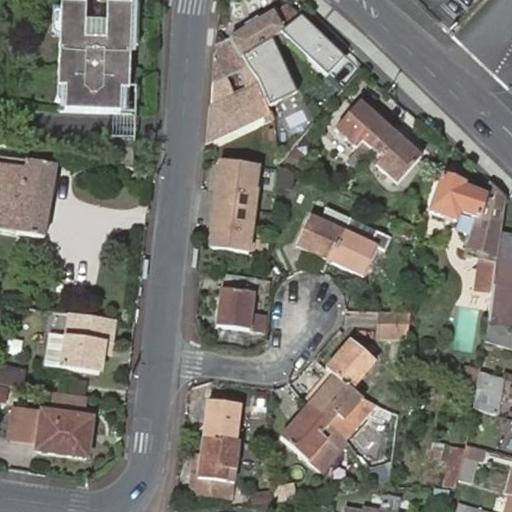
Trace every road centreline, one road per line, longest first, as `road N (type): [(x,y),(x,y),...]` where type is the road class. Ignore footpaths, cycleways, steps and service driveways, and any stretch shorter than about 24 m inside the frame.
road 1 (residential): [(158,357),(193,0)]
road 2 (tertiary): [(511,141),(359,0)]
road 3 (residential): [(158,357),(256,369),(285,361),(302,340),(309,311)]
road 4 (residential): [(110,505),(126,498),(146,466),(158,357)]
